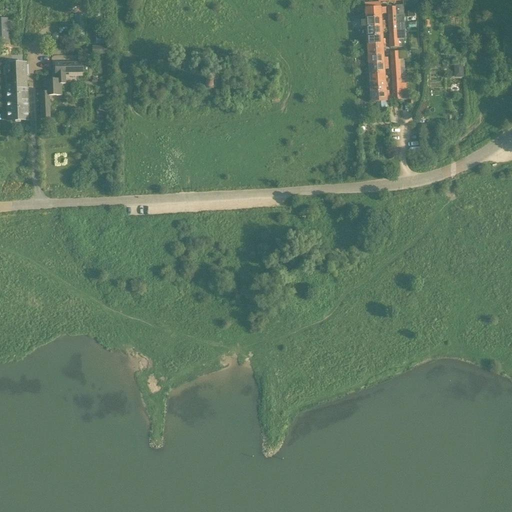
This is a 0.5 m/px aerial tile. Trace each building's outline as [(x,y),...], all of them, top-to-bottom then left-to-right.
[(396,8),(391,8),(386,8),(387,16),(396,16),(396,8)] [(383,9),(380,9),(364,10),(365,19),(380,18),(380,15),(383,15),(383,11),(384,11),(383,9)] [(33,13),(20,13),(21,42),(34,42),(33,13)] [(75,40),(85,40),(84,15),(74,16),(75,40)] [(387,24),(397,24),(404,23),(403,15),(401,15),(396,16),(387,16),(387,24)] [(381,22),(380,18),(365,19),(365,28),(384,27),(384,22),(381,22)] [(397,24),(387,24),(388,32),(397,32),(404,31),(404,23),(397,24)] [(385,33),(384,27),(365,28),(366,38),(382,37),(381,33),(385,33)] [(397,32),(388,32),(388,40),(398,40),(403,39),(405,39),(404,31),(397,32)] [(107,36),(96,36),(96,44),(107,44),(107,36)] [(382,41),(382,37),(366,38),(366,47),(384,46),(384,41),(382,41)] [(403,39),(398,40),(388,40),(389,48),(398,48),(403,47),(403,39)] [(385,52),(384,46),(366,47),(367,56),(383,55),(382,52),(385,52)] [(107,47),(106,47),(92,47),(92,55),(107,54),(107,47)] [(399,60),(404,60),(408,60),(407,52),(399,52),(389,53),(390,61),(399,60)] [(383,59),(383,55),(367,56),(368,65),(385,64),(385,59),(383,59)] [(404,60),(399,60),(390,61),(391,77),(400,76),(405,76),(404,60)] [(39,92),(40,119),(50,118),(49,96),(61,95),(60,84),(65,83),(64,73),(78,72),(78,62),(54,63),(54,73),(55,73),(56,79),(43,80),(44,92),(39,92)] [(386,70),(385,64),(368,65),(368,74),(384,73),(384,70),(386,70)] [(25,65),(5,65),(7,121),(27,121),(25,65)] [(274,70),(138,70),(138,100),(274,100),(274,70)] [(384,77),(384,73),(368,74),(369,84),(386,83),(386,77),(384,77)] [(400,76),(391,77),(391,85),(400,84),(407,84),(407,76),(405,76),(400,76)] [(387,88),(386,83),(369,84),(369,93),(385,92),(385,89),(387,88)] [(451,84),(452,93),(461,92),(460,83),(451,84)] [(407,84),(400,84),(391,85),(391,93),(400,92),(400,90),(401,90),(405,90),(405,84),(407,84)] [(405,90),(401,90),(400,90),(400,92),(391,93),(392,101),(409,100),(409,91),(405,91),(405,90)] [(387,92),(385,92),(369,93),(370,102),(385,101),(389,101),(388,94),(387,94),(387,92)] [(423,103),(417,116),(422,118),(427,105),(423,103)]
